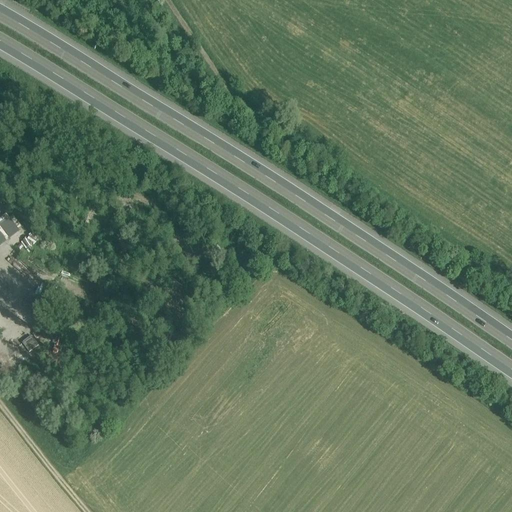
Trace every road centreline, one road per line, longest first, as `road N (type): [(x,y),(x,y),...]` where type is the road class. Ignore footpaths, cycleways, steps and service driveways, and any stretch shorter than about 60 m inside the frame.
road 1 (motorway): [(511,347),(0,9)]
road 2 (motorway): [(0,45),(511,376)]
